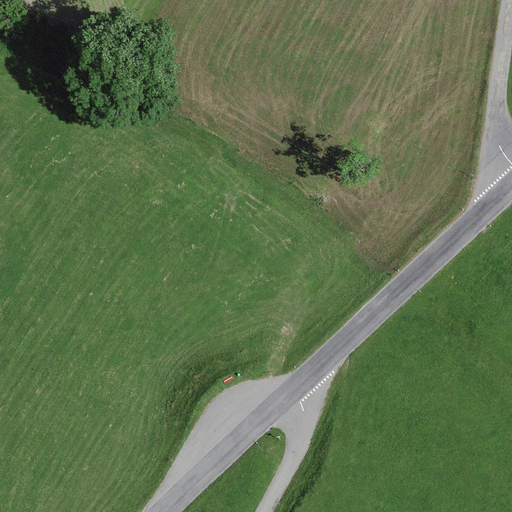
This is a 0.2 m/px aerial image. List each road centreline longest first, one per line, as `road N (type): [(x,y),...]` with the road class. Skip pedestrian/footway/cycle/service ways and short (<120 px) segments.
road 1 (tertiary): [(293,393),(511,186)]
road 2 (unclassified): [(511,170),(496,121),(510,0)]
road 3 (tertiary): [(170,511),(293,393)]
road 4 (unclassified): [(293,393),(302,417),(298,451),(263,511)]
